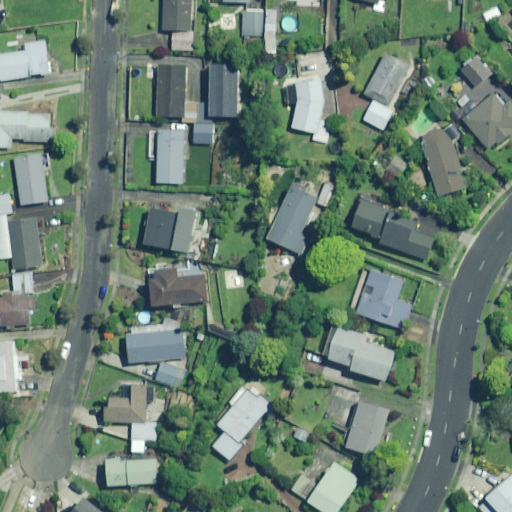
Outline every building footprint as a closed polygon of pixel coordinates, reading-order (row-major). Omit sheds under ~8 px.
[(195,51),(195,0),(163,0),(163,31),(173,31),(173,51),(195,51)] [(361,0),(374,4),(373,9),(385,12),(388,0),(361,0)] [(501,16),(498,8),(484,14),(488,21),(489,21),(501,16)] [(279,11),(268,10),(267,54),(277,55),(279,11)] [(264,36),(265,11),(242,11),(242,36),(264,36)] [(50,74),(46,41),(26,44),(27,51),(0,54),(0,74),(1,80),(50,74)] [(297,87),(290,87),(290,105),(298,104),(293,128),(316,133),(314,141),(328,145),(332,122),(321,120),(326,105),(323,84),(332,84),(333,62),(329,52),(295,54),(297,83),(297,87)] [(384,132),(397,109),(395,108),(410,80),(408,79),(413,68),(387,55),(366,94),(375,99),(363,121),(384,132)] [(492,76),(477,58),(463,70),(477,88),(492,76)] [(241,70),(213,69),(212,75),(189,74),(189,68),(160,67),(158,117),(184,118),(185,102),(211,103),(211,117),(239,118),(241,70)] [(498,143),(499,144),(511,133),(511,104),(510,103),(508,105),(497,92),(479,107),(473,101),(460,111),(465,116),(462,119),(489,150),(498,143)] [(0,147),(18,149),(18,141),(56,143),(57,129),(50,129),(51,114),(0,112),(0,147)] [(213,126),(194,126),(194,144),(213,144),(213,126)] [(446,135),(444,126),(422,132),(439,197),(466,190),(451,134),(446,135)] [(182,184),(184,133),(160,132),(159,160),(156,160),(155,183),(182,184)] [(48,202),(42,154),(14,158),(20,206),(48,202)] [(409,166),(396,156),(386,168),(399,178),(409,166)] [(318,199),(292,187),(268,240),(302,255),(310,238),(302,235),(318,199)] [(13,215),(9,193),(0,194),(0,261),(12,258),(15,273),(45,267),(35,219),(13,216),(13,215)] [(414,229),(417,222),(402,217),(403,214),(364,200),(353,228),(374,235),(372,239),(383,243),(381,246),(427,263),(437,237),(414,229)] [(181,214),(148,208),(145,225),(149,226),(145,245),(190,253),(198,211),(182,208),(181,214)] [(174,304),(174,309),(183,309),(183,303),(206,302),(205,276),(178,278),(178,270),(151,271),(153,305),(174,304)] [(405,281),(373,270),(358,314),(403,330),(412,303),(398,299),(405,281)] [(28,293),(0,295),(0,327),(30,326),(28,293)] [(143,309),(132,313),(138,326),(148,321),(143,309)] [(334,326),(325,355),(331,357),(330,360),(351,367),(350,370),(387,382),(397,352),(366,343),(368,337),(334,326)] [(180,389),(185,369),(165,365),(164,360),(185,359),(184,331),(127,334),(129,363),(160,361),(155,383),(180,389)] [(19,354),(0,356),(0,393),(17,392),(15,381),(22,380),(19,354)] [(156,385),(123,384),(123,398),(109,398),(109,407),(103,407),(103,425),(133,426),(131,453),(144,454),(144,440),(156,440),(157,423),(146,423),(147,404),(155,405),(156,385)] [(249,392),(243,387),(231,402),(235,405),(219,425),(226,432),(213,447),(231,462),(245,445),(242,442),(267,412),(271,416),(277,408),(253,388),(249,392)] [(390,412),(361,403),(347,448),(376,457),(390,412)] [(300,426),(295,437),(307,442),(311,431),(300,426)] [(157,484),(156,460),(107,462),(108,486),(157,484)] [(339,511),(361,480),(336,463),(320,486),(307,477),(296,493),(323,511),(339,511)] [(511,511),(511,476),(480,505),(486,511),(511,511)] [(105,511),(84,495),(71,511),(105,511)]
